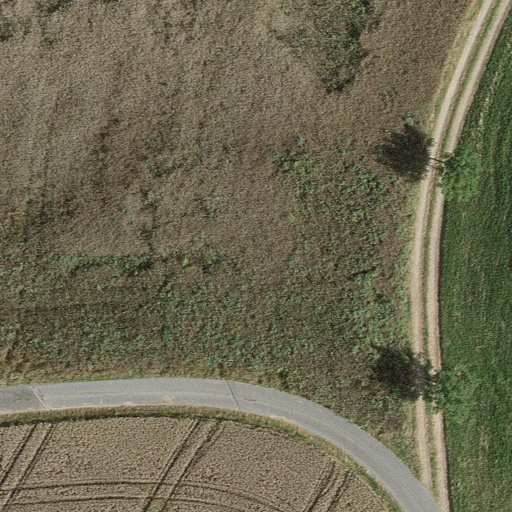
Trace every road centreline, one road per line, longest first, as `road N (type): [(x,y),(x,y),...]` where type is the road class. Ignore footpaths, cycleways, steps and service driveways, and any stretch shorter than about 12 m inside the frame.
road 1 (track): [(496,0),(444,133),(429,210),(422,282),(433,511)]
road 2 (track): [(0,399),(153,389),(303,411),(383,464),(422,511)]
